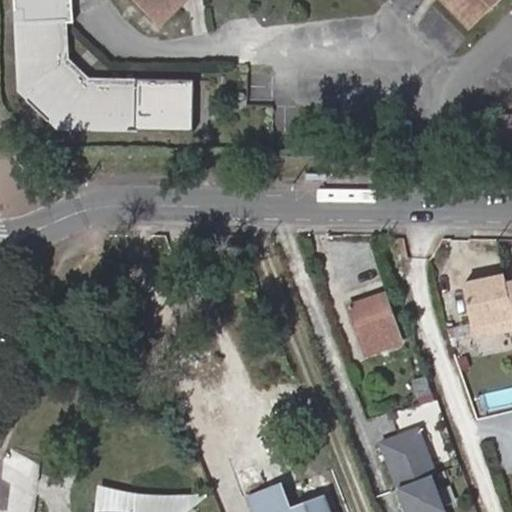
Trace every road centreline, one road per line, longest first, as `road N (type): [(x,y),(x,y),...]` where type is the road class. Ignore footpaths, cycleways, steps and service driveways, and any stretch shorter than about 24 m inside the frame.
road 1 (unknown): [(459,100),(403,73),(327,52),(126,44),(103,24),(97,0)]
road 2 (tertiary): [(127,202),(511,206)]
road 3 (unknown): [(262,202),(383,511)]
road 4 (tertiary): [(0,261),(127,202)]
road 5 (tertiary): [(127,202),(0,227)]
